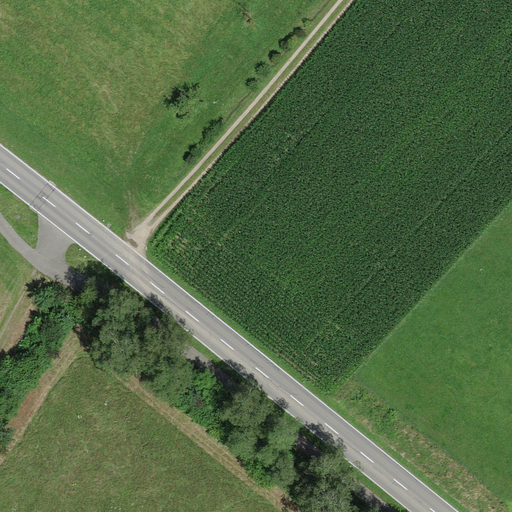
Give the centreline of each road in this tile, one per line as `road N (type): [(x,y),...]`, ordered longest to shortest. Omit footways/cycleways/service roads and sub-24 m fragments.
road 1 (tertiary): [(0,162),(435,511)]
road 2 (track): [(391,511),(109,285),(44,260),(0,218)]
